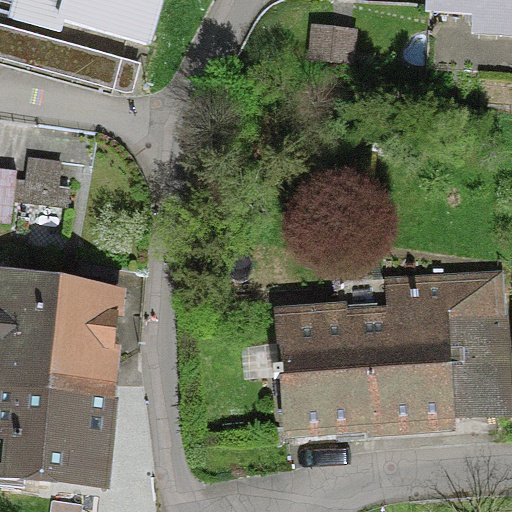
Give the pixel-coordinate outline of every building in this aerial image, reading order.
[(0,0),(0,4),(16,9),(15,13),(142,48),(142,45),(140,44),(151,0),(0,0)] [(511,0),(425,0),(425,13),(473,15),(472,33),(511,35),(511,0)] [(0,26),(0,64),(121,98),(128,97),(136,68),(0,26)] [(345,63),(347,38),(312,34),(310,59),(345,63)] [(53,191),(56,166),(26,162),(23,187),(11,185),(12,175),(0,173),(0,227),(6,228),(9,201),(43,205),(44,190),(53,191)] [(496,320),(494,279),(336,289),(338,314),(273,319),(277,373),(269,374),(270,382),(277,382),(281,436),(449,425),(449,422),(497,419),(492,320),(496,320)] [(0,281),(0,374),(20,376),(20,378),(106,388),(113,302),(0,281)] [(20,376),(0,374),(0,476),(96,486),(106,388),(20,378),(20,376)]
